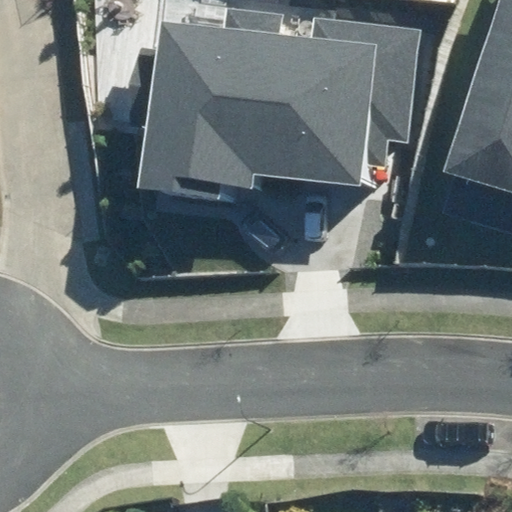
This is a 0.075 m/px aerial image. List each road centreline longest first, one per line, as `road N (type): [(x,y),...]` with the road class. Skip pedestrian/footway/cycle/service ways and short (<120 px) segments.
road 1 (residential): [(0,390),(421,373),(511,381)]
road 2 (residential): [(0,14),(42,227),(0,314)]
